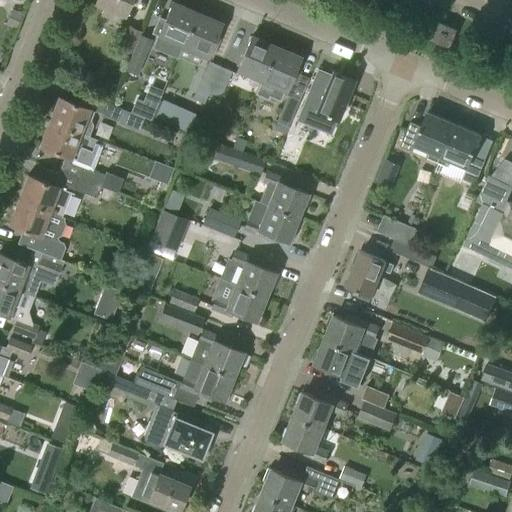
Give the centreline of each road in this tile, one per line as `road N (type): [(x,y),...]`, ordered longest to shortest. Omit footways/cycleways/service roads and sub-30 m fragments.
road 1 (residential): [(222,511),(402,64)]
road 2 (residential): [(402,64),(252,0)]
road 3 (residential): [(0,121),(46,0)]
